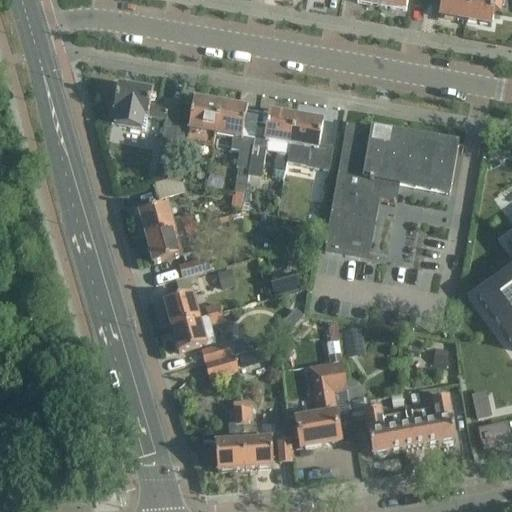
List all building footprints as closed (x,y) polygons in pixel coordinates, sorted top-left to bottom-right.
[(406,12),(408,0),(381,0),(381,7),(406,12)] [(466,23),(469,0),(443,0),(441,18),(466,23)] [(501,13),(503,0),(469,0),(466,23),(491,28),(494,12),(501,13)] [(171,156),(176,130),(178,114),(150,109),(152,94),(119,88),(116,102),(114,103),(113,107),(114,109),(114,113),(116,114),(113,127),(139,132),(139,130),(145,131),(147,120),(166,123),(160,153),(171,156)] [(213,150),(215,136),(220,107),(194,102),(189,132),(176,130),(171,156),(169,166),(169,168),(182,170),(187,145),(195,147),(213,150)] [(251,155),(252,149),(253,143),(242,141),(247,112),(220,107),(215,136),(231,139),(229,155),(237,156),(235,168),(248,171),(251,155)] [(290,148),(295,120),(269,115),(264,144),(290,148)] [(295,120),(290,148),(308,152),(305,169),(328,173),(332,152),(317,150),(322,124),(295,120)] [(325,247),(368,255),(378,202),(395,205),(398,189),(448,198),(457,148),(396,136),(347,128),(346,137),(325,247)] [(252,149),(251,155),(248,171),(247,176),(260,179),(265,151),(252,149)] [(286,172),(289,156),(278,154),(276,170),(286,172)] [(158,164),(155,179),(166,181),(169,168),(169,166),(158,164)] [(158,202),(185,194),(182,185),(167,181),(154,185),(158,202)] [(146,241),(174,233),(167,207),(139,216),(146,241)] [(180,222),(183,231),(196,227),(194,218),(180,222)] [(153,267),(181,259),(181,258),(190,255),(185,239),(199,235),(196,227),(183,231),(174,233),(146,241),(153,267)] [(511,239),(508,242),(511,247),(511,271),(477,297),(511,345),(511,239)] [(182,280),(203,275),(200,263),(179,269),(182,280)] [(171,329),(200,322),(193,297),(164,305),(171,329)] [(208,319),(222,315),(219,307),(206,310),(208,319)] [(222,315),(208,319),(211,328),(224,324),(222,315)] [(200,322),(171,329),(179,355),(207,347),(200,322)] [(205,366),(230,359),(227,346),(201,354),(205,366)] [(230,359),(205,366),(210,383),(238,375),(233,358),(230,359)] [(299,451),(338,445),(330,395),(344,392),(340,368),(309,373),(316,419),(295,422),(299,451)] [(488,393),(473,395),(477,420),(492,417),(488,393)] [(407,416),(413,451),(455,444),(447,400),(432,402),(433,411),(407,416)] [(239,412),(244,472),(272,470),(269,442),(254,443),(253,427),(251,427),(250,411),(239,412)] [(413,451),(407,416),(381,420),(379,411),(363,414),(371,458),(413,451)] [(217,474),(244,472),(239,412),(230,413),(231,429),(228,429),(230,445),(214,446),(217,474)] [(484,451),(508,445),(503,427),(479,433),(484,451)] [(277,465),(292,463),(290,440),(275,441),(277,465)]
